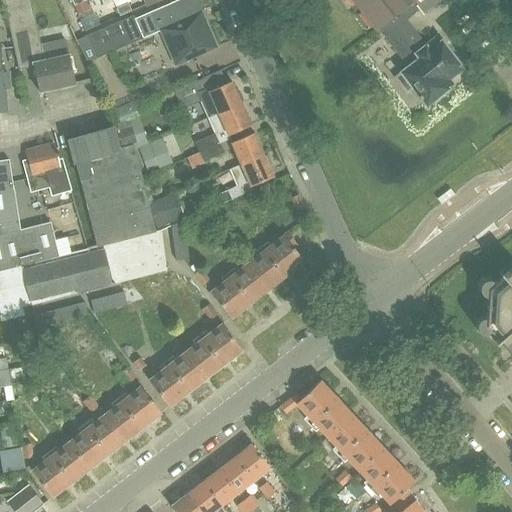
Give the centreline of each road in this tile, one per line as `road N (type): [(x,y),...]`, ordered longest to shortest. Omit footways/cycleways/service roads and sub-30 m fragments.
road 1 (residential): [(102,511),(372,302)]
road 2 (residential): [(372,302),(233,0)]
road 3 (residential): [(511,468),(372,302)]
road 4 (residential): [(372,302),(511,193)]
